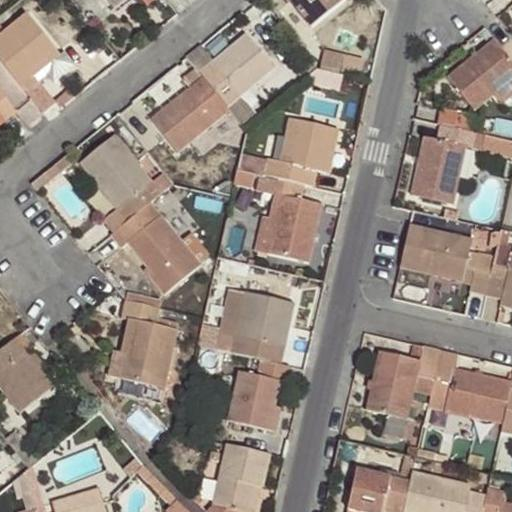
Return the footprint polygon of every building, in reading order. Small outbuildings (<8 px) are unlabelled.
[(104,0),(113,10),(125,0),(104,0)] [(286,0),(311,30),(345,3),(343,0),(286,0)] [(0,37),(0,62),(22,89),(34,79),(30,74),(44,63),(48,68),(61,58),(27,15),(0,37)] [(199,76),(227,109),(275,71),(246,37),(199,76)] [(511,81),(511,62),(496,43),(448,80),(474,112),(493,97),(511,81)] [(325,70),(367,73),(368,56),(326,53),(325,70)] [(299,67),(308,78),(317,71),(308,59),(299,67)] [(34,79),(48,68),(44,63),(30,74),(34,79)] [(317,84),(343,90),(346,75),(321,69),(317,84)] [(199,76),(196,72),(183,82),(190,91),(169,108),(150,122),(177,155),(217,124),(214,120),(227,109),(199,76)] [(511,98),(511,81),(493,97),(501,107),(511,98)] [(190,91),(183,82),(162,100),(169,108),(190,91)] [(0,127),(16,114),(0,94),(0,127)] [(125,108),(115,116),(130,134),(140,126),(125,108)] [(217,124),(231,113),(227,109),(214,120),(217,124)] [(441,110),(437,125),(442,127),(470,133),(473,117),(441,110)] [(304,186),(313,188),(317,174),(324,175),(329,151),(334,153),(339,131),(290,120),(277,180),(304,186)] [(470,133),(442,127),(438,142),(424,139),(411,197),(452,206),(458,178),(465,148),(472,149),(476,134),(470,133)] [(477,151),(480,136),(476,134),(472,149),(477,151)] [(149,206),(154,201),(145,191),(152,184),(114,138),(79,167),(101,195),(106,191),(120,208),(115,211),(126,225),(149,206)] [(465,148),(458,178),(470,180),(477,151),(472,149),(465,148)] [(329,176),(334,153),(329,151),(324,175),(329,176)] [(263,196),(267,178),(259,176),(255,194),(263,196)] [(277,180),(267,178),(263,196),(279,200),(267,256),(309,265),(323,206),(301,201),(304,186),(277,180)] [(101,195),(115,211),(120,208),(106,191),(101,195)] [(126,225),(110,237),(121,251),(128,246),(147,268),(153,275),(148,279),(164,297),(201,269),(149,206),(126,225)] [(469,294),(484,297),(491,268),(493,261),(469,256),(472,243),(471,242),(446,236),(409,228),(399,270),(426,276),(463,285),(470,287),(469,294)] [(447,229),(446,236),(471,242),(473,235),(447,229)] [(506,249),(496,247),(493,261),(491,268),(501,271),(506,249)] [(491,268),(484,297),(503,302),(505,294),(511,295),(511,254),(508,272),(501,271),(491,268)] [(153,275),(147,268),(143,272),(148,279),(153,275)] [(463,285),(426,276),(424,285),(461,295),(463,285)] [(229,338),(226,353),(232,355),(245,298),(229,293),(218,336),(229,338)] [(128,294),(126,302),(160,310),(162,302),(128,294)] [(511,295),(505,294),(503,302),(500,306),(511,308),(511,295)] [(245,298),(232,355),(261,361),(281,366),(284,350),(279,349),(284,327),(289,328),(294,306),(246,295),(245,298)] [(126,302),(122,320),(130,323),(122,356),(127,357),(121,381),(165,391),(179,334),(155,328),(158,320),(160,310),(126,302)] [(181,326),(158,320),(155,328),(179,334),(181,326)] [(284,350),(289,328),(284,327),(279,349),(284,350)] [(31,351),(21,338),(0,354),(0,391),(21,417),(53,391),(40,373),(36,376),(22,359),(31,351)] [(220,343),(200,339),(198,348),(217,351),(220,343)] [(440,351),(423,348),(420,362),(378,353),(364,412),(408,422),(415,392),(430,396),(440,351)] [(36,376),(40,373),(44,369),(31,351),(22,359),(36,376)] [(459,356),(440,351),(430,396),(427,410),(444,413),(481,421),(502,426),(510,391),(511,384),(456,372),(459,356)] [(127,357),(122,356),(116,380),(121,381),(127,357)] [(287,386),(290,368),(281,366),(261,361),(257,378),(239,373),(227,423),(270,432),(276,408),(281,384),(287,386)] [(511,391),(510,391),(502,426),(501,433),(511,435),(511,391)] [(276,408),(270,432),(278,434),(283,410),(276,408)] [(481,421),(444,413),(441,425),(478,431),(481,421)] [(271,456),(226,445),(211,508),(228,511),(249,511),(256,488),(262,490),(263,490),(271,456)] [(415,459),(417,450),(408,448),(406,457),(415,459)] [(403,511),(410,484),(356,472),(348,511),(352,511),(403,511)] [(482,511),(485,498),(469,494),(471,486),(412,473),(403,511),(482,511)] [(28,480),(26,474),(19,480),(28,511),(36,510),(28,480)] [(163,488),(149,474),(141,483),(155,496),(163,488)] [(46,511),(38,478),(28,480),(36,510),(36,511),(46,511)] [(256,488),(249,511),(256,511),(262,490),(256,488)] [(177,501),(166,490),(157,497),(169,509),(177,501)] [(511,511),(511,506),(503,504),(505,495),(487,491),(485,498),(482,511),(511,511)] [(187,511),(177,501),(169,509),(165,511),(187,511)]
